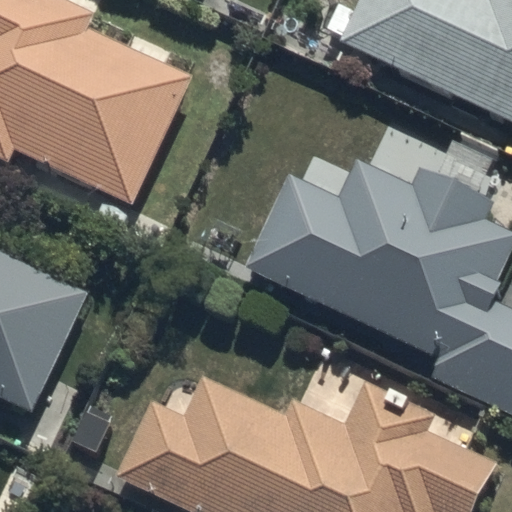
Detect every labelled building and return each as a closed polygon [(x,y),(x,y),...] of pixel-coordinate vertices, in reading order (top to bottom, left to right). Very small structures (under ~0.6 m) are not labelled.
[(0,0),(0,159),(12,166),(18,153),(136,209),(197,83),(91,32),(98,18),(60,0),(0,0)] [(511,0),(366,0),(346,46),(511,125),(511,0)] [(295,179),(250,271),(443,363),(435,381),(511,417),(511,310),(500,305),(507,289),(501,286),(511,263),(511,233),(490,223),(498,205),(424,169),(415,189),(363,164),(344,202),(295,179)] [(0,397),(37,415),(92,298),(0,255),(0,397)] [(158,407),(123,480),(188,511),(480,511),(502,467),(435,435),(442,421),(369,386),(349,428),(297,403),(290,419),(210,381),(189,422),(158,407)]
